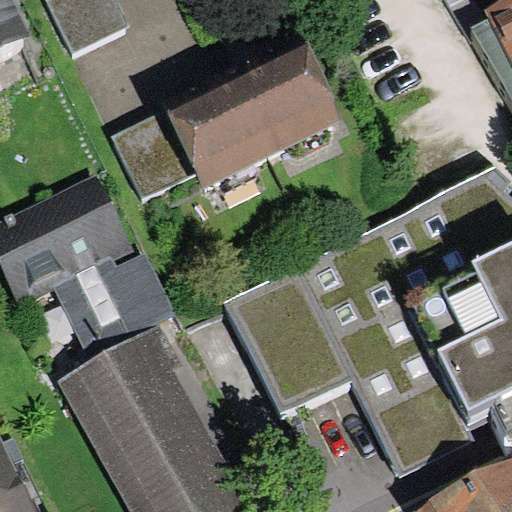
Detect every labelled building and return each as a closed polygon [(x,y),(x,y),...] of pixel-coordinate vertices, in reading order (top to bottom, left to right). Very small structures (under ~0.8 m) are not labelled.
[(0,0),(0,46),(30,32),(14,0),(0,0)] [(115,0),(55,0),(45,5),(70,58),(129,31),(115,0)] [(441,0),(448,14),(475,0),(441,0)] [(511,8),(486,22),(511,73),(511,8)] [(345,119),(309,46),(173,113),(200,171),(208,187),(345,119)] [(141,198),(200,171),(173,113),(171,110),(113,136),(141,198)] [(511,186),(496,171),(299,273),(356,391),(400,482),(475,446),(469,435),(493,424),(509,455),(511,453),(511,186)] [(134,255),(93,175),(0,222),(0,271),(21,313),(59,293),(134,255)] [(134,255),(59,293),(94,361),(152,330),(173,319),(139,252),(134,255)] [(299,273),(226,308),(283,425),(294,420),(356,391),(299,273)] [(94,361),(62,379),(133,511),(249,511),(152,330),(94,361)] [(0,511),(38,511),(0,438),(0,511)] [(467,511),(511,511),(511,495),(507,488),(467,511)]
